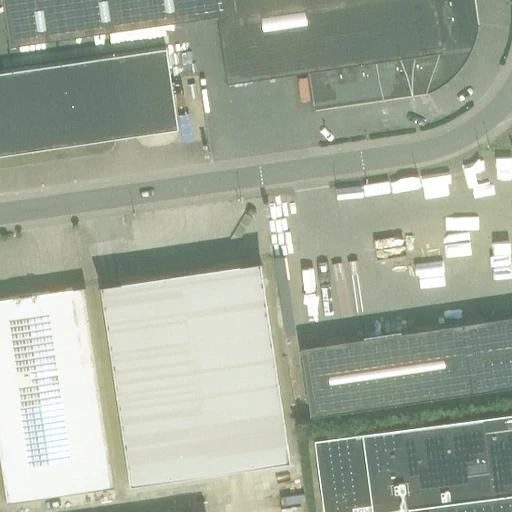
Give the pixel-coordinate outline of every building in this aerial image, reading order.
[(2,0),(9,45),(217,14),(227,82),(308,70),(314,110),(315,110),(315,108),(428,92),(428,93),(438,88),(447,82),(455,74),(462,65),(469,56),(473,46),(477,35),(479,25),(478,25),(473,0),(2,0)] [(0,153),(177,128),(165,47),(0,71),(0,153)] [(259,259),(119,280),(131,360),(111,363),(129,482),(289,458),(259,259)] [(73,287),(0,297),(0,461),(6,501),(103,487),(114,485),(84,285),(73,287)] [(511,313),(299,345),(310,414),(511,383),(511,313)] [(352,511),(353,511),(352,505),(371,503),(372,508),(372,509),(373,510),(374,510),(408,506),(408,511),(511,511),(511,412),(314,438),(323,511),(352,511)]
